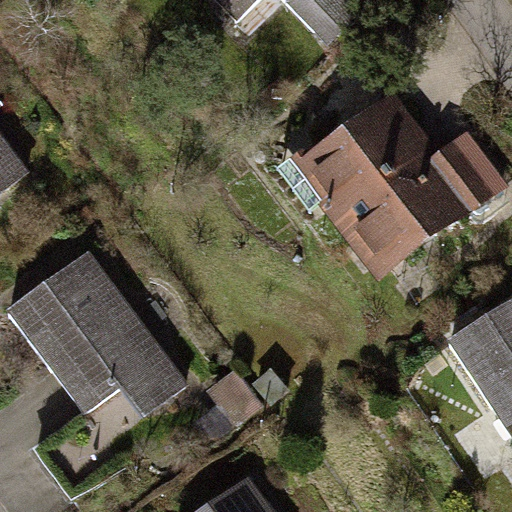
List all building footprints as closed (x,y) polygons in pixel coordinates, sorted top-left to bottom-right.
[(208,0),(244,41),(287,2),(337,58),(386,14),(373,0),(208,0)] [(403,100),(305,170),(389,286),(511,196),(511,194),(473,140),(446,160),(403,100)] [(0,126),(0,211),(41,182),(0,126)] [(203,381),(104,252),(19,318),(98,421),(132,395),(152,420),(203,381)] [(511,314),(459,348),(511,434),(511,314)] [(277,511),(255,480),(208,511),(277,511)]
